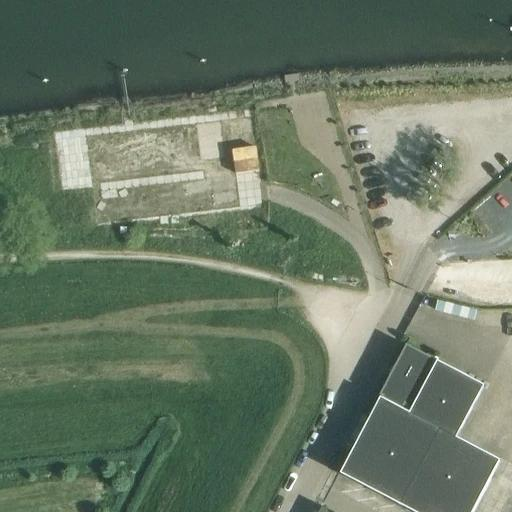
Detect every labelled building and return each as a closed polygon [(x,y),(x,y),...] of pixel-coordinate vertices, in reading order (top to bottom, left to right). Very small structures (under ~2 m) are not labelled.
[(181,98),(180,126),(211,127),(212,99),(181,98)] [(511,314),(511,292),(481,293),(482,316),(511,314)] [(452,302),(449,319),(476,324),(480,308),(452,302)] [(321,324),(342,321),(341,312),(320,315),(321,324)] [(380,398),(340,474),(412,511),(472,511),(500,461),(456,438),(484,386),(406,345),(379,396),(382,397),(381,398),(380,398)] [(495,476),(509,482),(511,474),(511,460),(504,457),(495,476)] [(493,498),(488,511),(508,511),(511,504),(493,498)]
